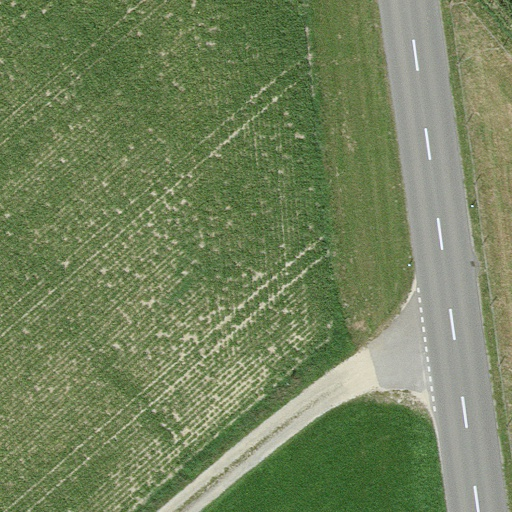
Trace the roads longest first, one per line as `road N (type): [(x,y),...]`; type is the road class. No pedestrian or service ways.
road 1 (tertiary): [(411,0),(482,511)]
road 2 (track): [(194,511),(330,393),(388,362),(460,341)]
